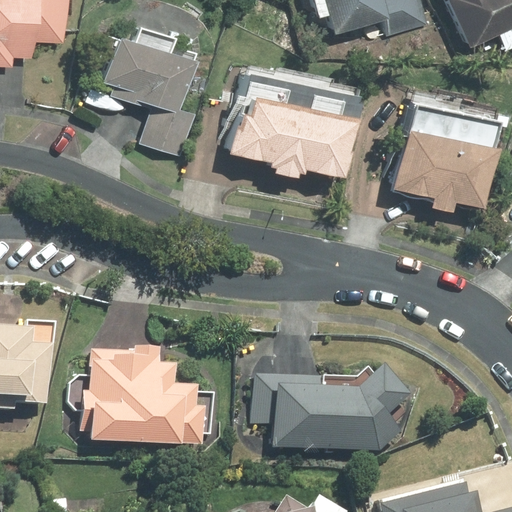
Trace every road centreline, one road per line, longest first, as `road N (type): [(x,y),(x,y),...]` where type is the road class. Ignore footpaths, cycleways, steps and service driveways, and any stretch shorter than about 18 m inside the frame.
road 1 (residential): [(347,274),(257,286),(205,282),(49,234),(0,228)]
road 2 (residential): [(0,154),(43,161),(178,221),(292,253)]
road 3 (residential): [(347,274),(406,283),(470,308),(511,347)]
